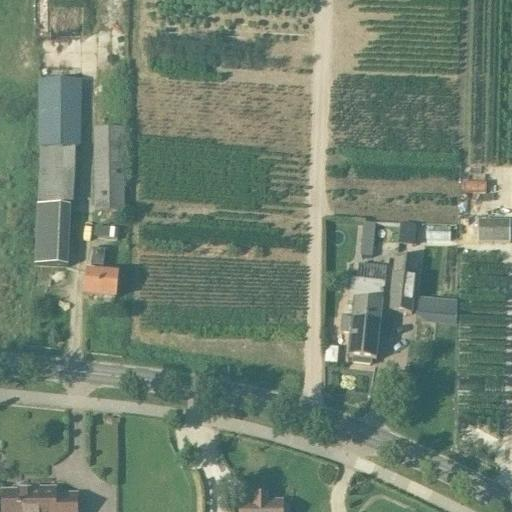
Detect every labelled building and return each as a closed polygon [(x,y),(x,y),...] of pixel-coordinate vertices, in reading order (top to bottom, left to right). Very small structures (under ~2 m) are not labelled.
[(37,205),(74,208),(78,152),(80,152),(81,85),(39,84),(38,151),(40,151),(37,205)] [(93,132),(93,214),(124,214),(123,132),(93,132)] [(67,269),(70,210),(36,208),(34,268),(67,269)] [(509,224),(477,223),(477,245),(509,246),(509,224)] [(402,225),(401,242),(412,243),(413,226),(402,225)] [(376,228),(364,227),(361,259),(373,260),(376,228)] [(102,276),(105,254),(93,253),(90,274),(87,274),(84,298),(114,302),(117,278),(102,276)] [(418,262),(395,260),(388,315),(412,317),(418,262)] [(382,308),(385,285),(384,285),(386,270),(358,267),(356,282),(350,281),(348,305),(355,305),(353,320),(342,319),(340,336),(351,337),(349,360),(351,360),(351,365),(370,367),(370,362),(374,363),(380,308),(382,308)] [(456,305),(419,301),(416,323),(454,327),(456,305)] [(76,511),(77,498),(34,497),(34,491),(18,491),(18,494),(2,494),(1,511),(76,511)] [(238,511),(288,511),(289,510),(286,507),(283,507),(283,504),(267,504),(267,499),(254,499),(254,504),(239,504),(238,511)]
